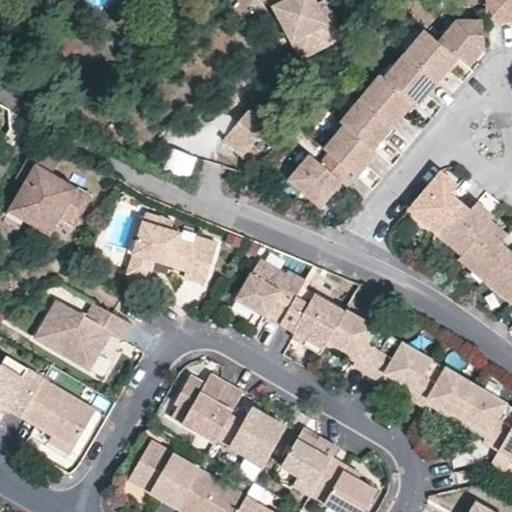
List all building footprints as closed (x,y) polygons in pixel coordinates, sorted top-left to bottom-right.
[(323,0),(317,3),(314,0),(280,0),(283,2),(274,7),(292,42),(302,59),(307,56),(345,36),(325,0),(323,0)] [(507,0),(492,0),(493,21),(508,21),(507,0)] [(464,16),(443,41),(462,59),(474,68),(484,57),(490,50),(488,21),(464,16)] [(462,59),(443,41),(429,29),(411,52),(443,81),(453,69),(462,59)] [(434,92),(443,81),(411,52),(391,75),(419,101),(424,104),(434,92)] [(419,101),(391,75),(387,71),(366,96),(398,123),(415,106),(419,101)] [(388,135),(398,123),(366,96),(344,121),(349,125),(376,148),(388,135)] [(280,116),(259,98),(227,137),(249,155),(280,116)] [(376,148),(349,125),(328,148),(332,151),(355,172),(361,176),(374,161),(382,152),(376,148)] [(0,183),(20,150),(4,142),(1,146),(0,145),(0,183)] [(32,174),(16,201),(58,225),(63,217),(68,220),(77,226),(95,196),(55,173),(63,160),(38,145),(24,169),(32,174)] [(172,146),(163,167),(188,177),(197,156),(172,146)] [(346,182),(355,172),(332,151),(322,162),(313,155),(292,180),(325,207),(346,182)] [(438,233),(464,203),(459,199),(455,195),(462,186),(445,171),(411,211),(438,233)] [(58,225),(16,201),(11,210),(52,234),(58,225)] [(469,207),(464,203),(438,233),(464,256),(494,221),(497,217),(481,203),(474,211),(469,207)] [(151,211),(135,259),(157,267),(159,259),(161,253),(179,258),(176,265),(192,270),(189,278),(211,285),(225,245),(204,238),(202,245),(187,240),(189,232),(178,229),(181,221),(151,211)] [(494,221),(464,256),(460,261),(486,283),(511,253),(511,252),(507,248),(503,245),(511,235),(494,221)] [(161,253),(159,259),(167,262),(176,265),(179,258),(161,253)] [(511,253),(486,283),(511,305),(511,253)] [(299,298),(310,279),(292,269),(290,274),(261,258),(237,300),(273,319),(284,325),(299,298)] [(157,267),(135,259),(131,271),(154,278),(157,267)] [(307,347),(324,356),(330,346),(349,312),(319,296),(314,305),(299,298),(284,325),(300,334),(311,340),(307,347)] [(136,326),(96,303),(89,317),(59,300),(37,339),(91,369),(107,340),(97,334),(103,325),(112,331),(128,340),(136,326)] [(394,336),(350,311),(349,312),(330,346),(352,359),(354,355),(361,359),(359,363),(357,367),(371,375),(394,336)] [(110,335),(112,331),(103,325),(97,334),(107,340),(110,335)] [(311,340),(300,334),(296,341),(302,344),(307,347),(311,340)] [(437,361),(394,336),(371,375),(385,383),(388,379),(390,375),(397,379),(395,383),(417,396),(437,361)] [(361,359),(354,355),(352,359),(355,360),(359,363),(361,359)] [(15,371),(28,368),(9,357),(0,371),(0,370),(0,374),(5,373),(12,378),(15,371)] [(481,385),(437,361),(417,396),(415,400),(429,408),(431,404),(434,400),(441,404),(439,408),(461,421),(481,385)] [(0,403),(9,409),(24,418),(47,379),(28,368),(15,371),(12,378),(5,373),(0,374),(0,403)] [(397,379),(390,375),(388,379),(391,381),(395,383),(397,379)] [(185,425),(218,444),(220,440),(233,417),(246,395),(214,376),(209,386),(207,390),(203,387),(205,384),(193,377),(178,405),(181,407),(192,413),(185,425)] [(47,379),(24,418),(52,435),(54,430),(62,435),(60,439),(77,449),(101,410),(47,379)] [(511,436),(511,403),(481,385),(461,421),(484,433),(486,429),(494,433),(491,437),(489,441),(504,450),(511,436)] [(441,404),(434,400),(431,404),(435,406),(439,408),(441,404)] [(192,413),(181,407),(175,419),(185,425),(192,413)] [(220,440),(268,468),(290,430),(255,410),(247,424),(233,417),(220,440)] [(494,433),(486,429),(484,433),(488,436),(491,437),(494,433)] [(54,430),(52,435),(56,437),(60,439),(62,435),(54,430)] [(296,487),(314,498),(337,458),(342,448),(324,438),(322,442),(306,432),(286,467),(302,476),(296,487)] [(511,436),(504,450),(495,466),(503,470),(509,473),(511,467),(511,436)] [(77,449),(60,439),(56,445),(74,455),(77,449)] [(132,482),(180,510),(203,470),(155,442),(143,462),(132,482)] [(337,458),(314,498),(338,511),(369,511),(381,492),(348,474),(353,467),(337,458)] [(203,470),(180,510),(184,511),(242,511),(251,497),(203,470)] [(276,511),(251,497),(242,511),(276,511)] [(499,511),(480,502),(474,511),(499,511)]
